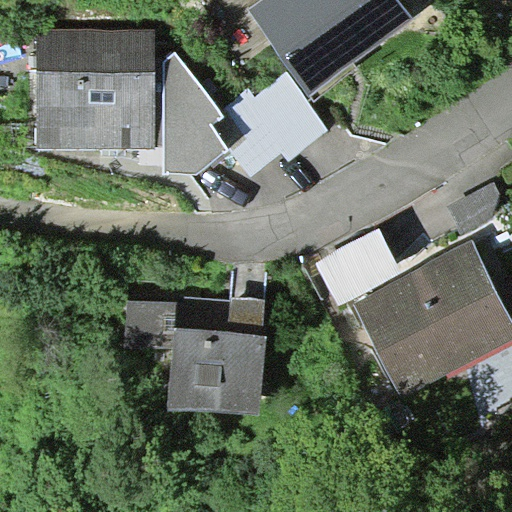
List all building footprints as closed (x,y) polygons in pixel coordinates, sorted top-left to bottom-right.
[(260,0),(249,9),(309,92),(413,18),(399,0),(260,0)] [(156,61),(156,28),(36,29),(36,149),(156,149),(156,146),(164,146),(164,174),(198,174),(232,149),(213,124),(224,116),(220,111),(175,52),(163,61),(156,61)] [(249,88),(220,111),(224,116),(213,124),(232,149),(252,176),(282,152),(289,162),(328,131),(286,72),(255,97),(249,88)] [(493,180),(448,205),(462,234),(493,219),(501,194),(493,180)] [(379,228),(315,262),(338,306),(403,272),(379,228)] [(352,304),(401,399),(511,342),(511,318),(472,242),(352,304)] [(170,352),(166,411),(262,416),(267,336),(264,335),(266,302),(184,297),(185,283),(126,279),(122,349),(170,352)]
